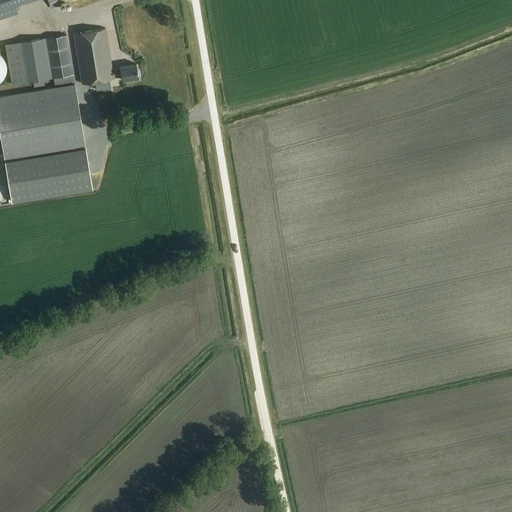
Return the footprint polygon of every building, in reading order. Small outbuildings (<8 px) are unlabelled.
[(15,5),(29,0),(48,0),(49,2),(56,0),(0,0),(0,18),(18,13),(15,5)] [(73,34),(82,85),(114,79),(114,78),(120,77),(121,81),(137,78),(135,64),(119,67),(119,69),(112,70),(105,29),(73,34)] [(66,35),(5,45),(12,84),(73,74),(66,35)] [(0,97),(0,127),(5,158),(85,144),(75,85),(0,97)] [(85,149),(6,162),(12,202),(92,189),(85,149)]
